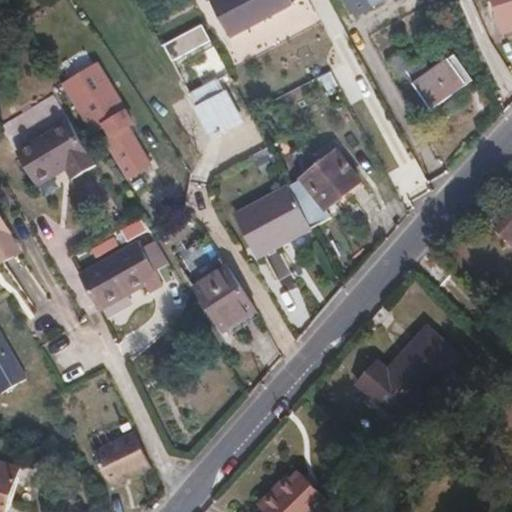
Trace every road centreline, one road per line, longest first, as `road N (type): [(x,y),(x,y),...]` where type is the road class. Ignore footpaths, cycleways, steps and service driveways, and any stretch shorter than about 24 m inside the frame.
road 1 (tertiary): [(173,511),(511,136)]
road 2 (unknown): [(90,322),(184,499)]
